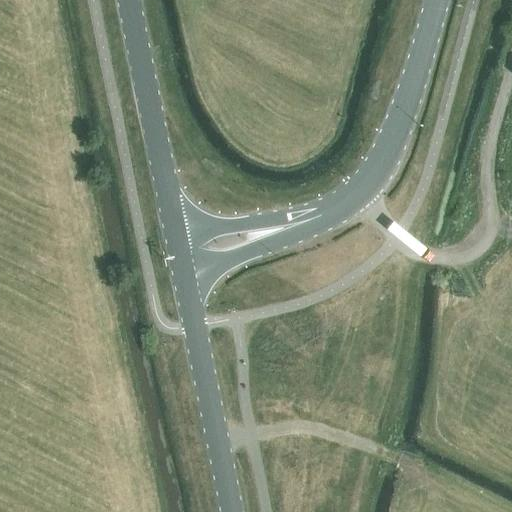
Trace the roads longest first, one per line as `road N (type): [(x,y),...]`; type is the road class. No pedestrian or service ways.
road 1 (secondary): [(319,217),(359,194),(384,159),(436,0)]
road 2 (secondary): [(174,235),(127,0)]
road 3 (tertiary): [(230,511),(182,277)]
road 4 (secondary): [(182,277),(284,239),(319,217)]
road 5 (secondary): [(319,217),(174,235)]
